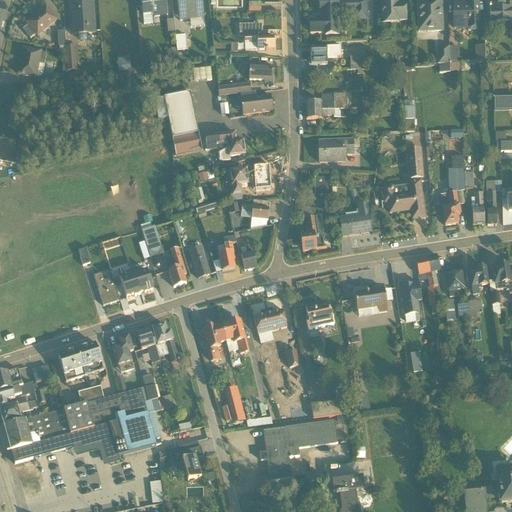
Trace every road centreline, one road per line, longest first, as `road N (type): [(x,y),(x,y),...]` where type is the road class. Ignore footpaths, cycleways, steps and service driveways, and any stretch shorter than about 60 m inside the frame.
road 1 (residential): [(291,0),(293,153),(277,275)]
road 2 (residential): [(277,275),(511,236)]
road 3 (residential): [(179,303),(235,511)]
road 4 (residential): [(0,362),(179,303)]
